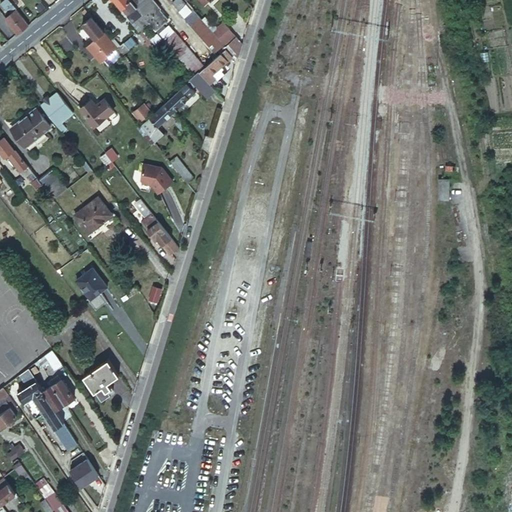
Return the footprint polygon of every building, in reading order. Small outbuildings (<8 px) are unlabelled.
[(30,23),(16,8),(9,0),(5,0),(2,3),(11,13),(5,17),(18,33),(21,30),(30,23)] [(132,0),(117,0),(128,13),(134,7),(136,10),(130,15),(140,28),(149,20),(132,0)] [(202,73),(201,72),(200,71),(204,66),(169,24),(166,26),(163,23),(169,18),(160,8),(161,6),(155,0),(132,0),(149,20),(197,77),(202,73)] [(225,47),(227,45),(227,44),(216,32),(205,20),(189,2),(180,11),(218,54),(220,51),(225,47)] [(117,45),(92,15),(83,23),(96,39),(87,46),(100,63),(119,47),(118,47),(117,45)] [(216,32),(227,44),(236,36),(225,24),(216,32)] [(239,54),(242,43),(236,37),(229,43),(237,51),(239,54)] [(222,53),(201,72),(202,73),(210,83),(217,78),(219,81),(229,72),(222,65),(233,57),(225,47),(220,51),(222,53)] [(216,89),(210,83),(202,73),(197,77),(166,103),(165,104),(173,114),(196,95),(192,91),(198,86),(207,97),(216,89)] [(45,101),(41,104),(61,130),(65,127),(60,121),(73,110),(58,91),(50,97),(45,101)] [(80,107),(94,126),(114,110),(105,98),(96,105),(91,98),(80,107)] [(141,122),(153,112),(144,102),(132,113),(141,122)] [(165,104),(141,125),(154,140),(155,142),(164,134),(163,133),(158,127),(173,114),(165,104)] [(36,108),(12,128),(26,146),(51,126),(36,108)] [(28,166),(15,149),(14,150),(3,135),(0,137),(0,151),(5,158),(8,155),(20,172),(28,166)] [(106,153),(112,160),(113,161),(118,157),(111,149),(106,153)] [(101,157),(107,165),(112,160),(106,153),(101,157)] [(112,160),(107,165),(111,170),(116,165),(113,161),(112,160)] [(180,160),(173,165),(174,166),(188,183),(195,178),(180,160)] [(162,166),(143,163),(140,179),(142,182),(151,183),(158,193),(173,181),(162,166)] [(43,185),(42,184),(37,177),(32,181),(38,188),(43,185)] [(49,177),(42,184),(43,185),(51,196),(59,190),(49,177)] [(449,199),(450,178),(439,178),(438,198),(449,199)] [(76,214),(90,232),(113,215),(98,196),(76,214)] [(141,198),(135,203),(147,219),(143,222),(154,237),(153,239),(156,243),(160,240),(175,260),(179,249),(177,247),(141,198)] [(75,279),(90,299),(107,286),(92,266),(75,279)] [(149,300),(158,302),(161,288),(152,286),(149,300)] [(59,358),(53,349),(44,356),(48,361),(51,364),(59,358)] [(44,356),(38,360),(42,366),(48,361),(44,356)] [(83,376),(102,401),(110,396),(108,393),(114,390),(108,382),(119,374),(108,358),(83,376)] [(28,367),(3,386),(6,390),(31,372),(28,367)] [(50,380),(52,384),(60,378),(57,375),(50,380)] [(60,378),(52,384),(64,402),(74,396),(62,377),(60,378)] [(24,402),(43,390),(36,380),(17,392),(24,402)] [(43,391),(53,406),(55,408),(64,402),(52,384),(43,390),(43,391)] [(6,390),(3,386),(0,388),(0,399),(9,393),(6,390)] [(43,412),(53,406),(43,391),(43,390),(24,402),(28,408),(37,403),(43,412)] [(0,426),(17,416),(6,401),(0,404),(0,426)] [(55,408),(53,406),(43,412),(67,449),(77,443),(63,420),(55,408)] [(20,443),(5,453),(11,461),(25,451),(20,443)] [(81,487),(99,478),(89,457),(70,467),(81,487)] [(0,481),(0,503),(1,504),(16,493),(5,478),(0,481)] [(58,511),(67,511),(58,499),(52,503),(58,511)]
